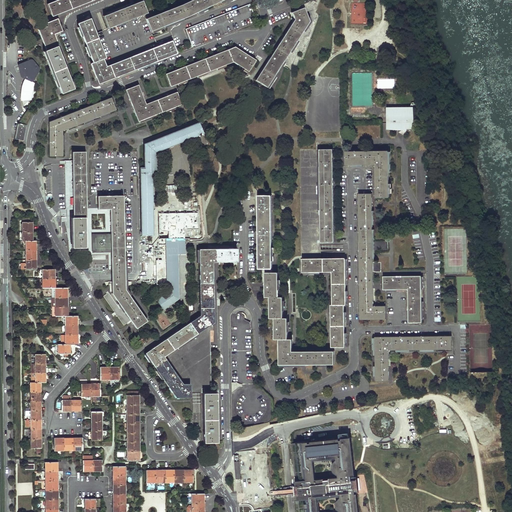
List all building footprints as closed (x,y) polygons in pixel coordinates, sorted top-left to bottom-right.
[(57,0),(48,4),(53,16),(58,14),(93,0),(57,0)] [(141,0),(135,3),(103,15),(108,28),(144,14),(148,12),(143,0),(141,0)] [(173,7),(146,18),(150,29),(151,30),(183,18),(204,8),(221,0),(189,0),(183,3),(173,7)] [(294,19),(255,79),(267,86),(309,20),(303,6),(291,12),(294,19)] [(57,18),(37,26),(46,50),(44,50),(57,46),(59,45),(54,34),(62,31),(57,18)] [(90,18),(78,23),(93,62),(90,63),(99,84),(174,54),(177,53),(172,40),(157,46),(152,48),(127,57),(109,65),(106,66),(103,58),(106,57),(96,33),(90,18)] [(59,45),(46,50),(45,50),(62,93),(74,88),(58,46),(59,45)] [(214,55),(166,74),(171,86),(233,61),(248,71),(255,60),(235,46),(214,55)] [(28,78),(33,82),(40,71),(39,68),(36,63),(34,61),(31,60),(19,65),(22,73),(28,78)] [(33,82),(28,78),(26,80),(25,82),(24,84),(23,87),(23,90),(22,93),(22,96),(23,98),(33,98),(35,83),(33,82)] [(138,84),(126,89),(138,121),(182,104),(177,92),(146,104),(138,84)] [(111,97),(49,122),(49,156),(63,155),(63,130),(116,109),(111,97)] [(33,98),(23,98),(24,105),(25,109),(28,105),(33,98)] [(387,119),(387,130),(414,130),(414,107),(411,107),(387,107),(387,119)] [(145,167),(140,167),(141,235),(153,234),(152,172),(156,172),(156,151),(193,136),(198,147),(207,143),(199,122),(144,143),(145,167)] [(26,125),(18,123),(15,139),(23,140),(26,125)] [(332,148),(319,148),(321,241),(334,241),(332,148)] [(373,150),(345,150),(345,163),(346,163),(375,163),(375,196),(389,196),(388,150),(373,150)] [(86,151),(72,151),(72,159),(73,216),(72,216),(85,217),(87,217),(87,207),(86,194),(86,151)] [(371,192),(358,192),(360,319),(385,318),(385,304),(373,305),(371,192)] [(271,194),(257,194),(258,268),(273,268),(271,194)] [(110,234),(92,234),(93,251),(93,252),(111,252),(111,270),(125,270),(123,195),(97,196),(98,208),(110,208),(110,234)] [(91,209),(91,207),(87,207),(87,217),(85,217),(86,250),(93,251),(92,234),(110,234),(110,208),(98,208),(91,209)] [(195,213),(165,213),(165,226),(173,226),(173,230),(185,230),(185,226),(195,226),(195,213)] [(30,218),(23,218),(23,231),(33,231),(33,221),(30,221),(30,218)] [(85,219),(72,218),(71,218),(72,249),(86,249),(85,219)] [(33,231),(23,231),(23,240),(26,240),(33,240),(33,231)] [(167,292),(157,300),(163,309),(178,298),(177,254),(184,253),(184,238),(165,238),(165,240),(161,240),(161,261),(167,261),(167,292)] [(33,240),(26,240),(26,249),(36,249),(36,240),(33,240)] [(200,314),(145,352),(176,396),(190,396),(190,382),(182,383),(164,355),(213,322),(212,262),(237,261),(236,247),(199,248),(200,314)] [(36,249),(26,249),(26,259),(36,259),(36,249)] [(107,265),(107,256),(91,255),(91,264),(107,265)] [(345,257),(302,258),(302,271),(332,271),(332,304),(330,304),(331,346),(344,346),(344,303),(346,303),(345,257)] [(36,259),(26,259),(26,263),(26,269),(36,269),(36,259)] [(55,268),(42,269),(42,278),(55,278),(55,268)] [(125,270),(111,270),(111,277),(111,282),(125,281),(125,277),(125,270)] [(278,271),(265,272),(265,297),(270,297),(270,317),(274,317),(274,338),(278,338),(279,364),(334,363),(334,350),(292,350),(292,338),(288,338),(287,317),(283,317),(283,296),(278,296),(278,271)] [(421,275),(383,275),(383,288),(408,288),(408,321),(421,321),(421,275)] [(55,278),(42,278),(43,288),(55,287),(55,278)] [(109,292),(103,295),(123,325),(130,320),(136,328),(147,320),(125,290),(125,281),(111,282),(112,290),(114,295),(113,296),(120,305),(121,306),(119,307),(109,292)] [(68,287),(55,287),(55,297),(68,296),(68,287)] [(55,297),(52,297),(52,306),(56,306),(68,306),(68,296),(55,297)] [(68,306),(56,306),(56,315),(65,315),(68,315),(68,306)] [(68,315),(65,315),(65,325),(77,324),(77,315),(68,315)] [(77,324),(65,325),(65,331),(66,334),(77,334),(77,324)] [(77,334),(66,334),(66,344),(70,344),(77,344),(77,334)] [(451,335),(374,336),(375,379),(388,379),(388,349),(451,348),(451,335)] [(62,344),(58,344),(58,353),(70,353),(70,344),(66,344),(62,344)] [(35,353),(35,363),(46,363),(46,353),(35,353)] [(35,363),(32,363),(32,372),(35,372),(46,372),(46,363),(35,363)] [(110,366),(100,367),(100,379),(110,379),(110,366)] [(119,366),(110,366),(110,379),(120,379),(119,366)] [(46,372),(35,372),(35,382),(41,382),(46,382),(46,372)] [(32,382),(30,382),(30,391),(41,391),(41,382),(35,382),(32,382)] [(91,383),(81,383),(81,395),(91,395),(91,383)] [(100,383),(91,383),(91,395),(100,395),(100,383)] [(41,391),(30,391),(30,400),(41,400),(41,391)] [(127,394),(126,394),(126,404),(139,403),(139,394),(137,394),(137,391),(127,391),(127,394)] [(216,391),(202,392),(203,442),(217,441),(216,391)] [(71,399),(61,399),(61,408),(67,408),(67,410),(71,410),(71,408),(71,399)] [(81,399),(71,399),(71,408),(76,408),(76,410),(81,410),(81,399)] [(41,400),(30,400),(30,410),(41,410),(41,400)] [(139,403),(126,404),(126,413),(139,413),(139,403)] [(41,410),(30,410),(30,419),(41,419),(41,410)] [(102,410),(91,411),(91,420),(102,420),(102,410)] [(139,413),(126,413),(127,422),(139,422),(139,413)] [(41,419),(30,419),(26,419),(26,426),(30,426),(30,429),(41,429),(41,419)] [(102,420),(91,420),(91,430),(102,430),(102,420)] [(139,422),(127,422),(127,432),(139,432),(139,422)] [(41,429),(30,429),(30,438),(41,438),(41,429)] [(102,430),(91,430),(91,440),(102,440),(102,430)] [(139,432),(127,432),(127,441),(139,441),(139,432)] [(298,499),(310,498),(310,511),(360,511),(357,475),(355,463),(352,436),(303,441),(307,479),(295,480),(296,490),(298,499)] [(63,437),(54,437),(54,450),(63,450),(63,437)] [(72,437),(63,437),(63,450),(72,450),(72,437)] [(82,437),(72,437),(72,450),(82,450),(82,437)] [(41,438),(30,438),(30,448),(41,448),(41,438)] [(139,441),(127,441),(127,451),(139,451),(139,441)] [(139,451),(127,451),(127,460),(139,460),(139,451)] [(92,460),(82,460),(82,471),(87,471),(87,469),(92,469),(92,460)] [(102,460),(92,460),(92,469),(93,471),(98,471),(98,469),(102,469),(102,460)] [(57,461),(45,461),(45,471),(57,471),(57,461)] [(125,465),(112,465),(112,470),(112,475),(125,474),(125,465)] [(150,470),(146,470),(146,482),(155,482),(155,469),(150,470)] [(160,469),(155,469),(155,482),(165,482),(165,469),(160,469)] [(170,469),(165,469),(165,482),(174,482),(174,469),(170,469)] [(179,469),(174,469),(174,482),(180,482),(183,482),(183,469),(179,469)] [(188,469),(183,469),(183,482),(193,481),(193,469),(188,469)] [(57,471),(45,471),(45,481),(58,481),(57,475),(57,471)] [(125,474),(112,475),(113,480),(113,484),(125,484),(125,474)] [(58,481),(45,481),(45,490),(58,490),(58,486),(58,481)] [(125,484),(113,484),(113,490),(113,494),(125,493),(125,484)] [(58,490),(45,490),(45,499),(58,499),(58,495),(58,490)] [(125,493),(113,494),(113,499),(113,503),(125,503),(125,493)] [(204,493),(188,493),(189,496),(187,496),(187,502),(191,502),(204,502),(204,497),(204,493)] [(95,498),(85,498),(85,503),(85,507),(95,507),(95,498)] [(58,499),(45,499),(46,509),(58,508),(58,505),(58,499)] [(186,507),(186,510),(188,511),(191,511),(204,511),(204,507),(204,502),(191,502),(191,505),(189,506),(186,507)] [(125,503),(113,503),(113,508),(112,511),(122,511),(125,511),(125,503)]
